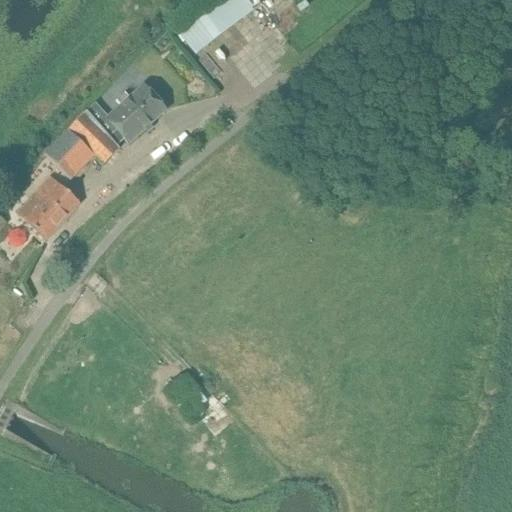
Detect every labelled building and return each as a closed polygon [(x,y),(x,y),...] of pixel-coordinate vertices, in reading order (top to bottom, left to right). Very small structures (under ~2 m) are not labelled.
[(224,0),(179,34),(180,35),(196,56),(254,12),(252,10),(260,3),(257,0),(224,0)] [(88,115),(72,131),(93,158),(103,167),(119,150),(116,147),(124,140),(128,145),(165,111),(144,89),(109,122),(118,133),(111,140),(88,115)] [(93,158),(72,131),(44,157),(70,182),(93,158)] [(79,205),(64,192),(51,180),(18,217),(46,242),(79,205)] [(188,373),(165,386),(186,423),(209,410),(188,373)]
